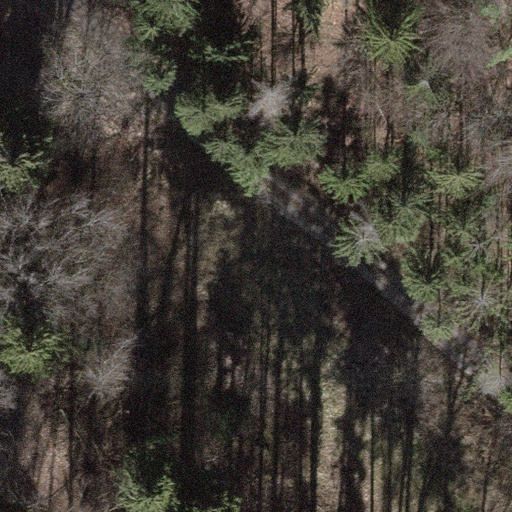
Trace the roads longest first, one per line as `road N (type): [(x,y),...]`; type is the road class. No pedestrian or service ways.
road 1 (track): [(511,318),(34,0)]
road 2 (track): [(0,371),(59,511)]
